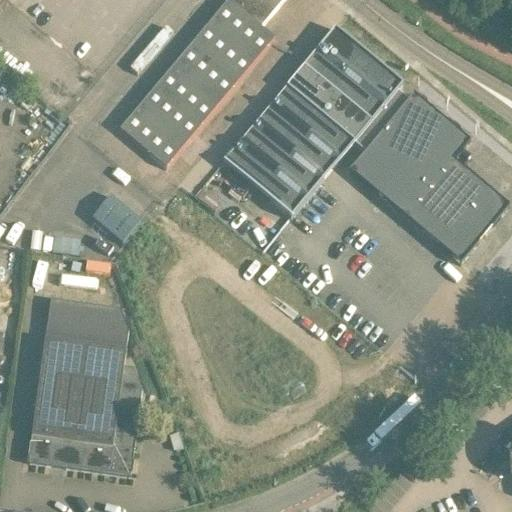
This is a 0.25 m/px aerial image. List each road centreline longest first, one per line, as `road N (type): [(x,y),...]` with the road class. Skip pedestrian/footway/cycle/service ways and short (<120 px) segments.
road 1 (unknown): [(160,0),(123,42),(105,95),(76,134),(79,147),(197,260)]
road 2 (residential): [(511,302),(389,440),(288,497)]
road 3 (tertiary): [(485,89),(357,0)]
